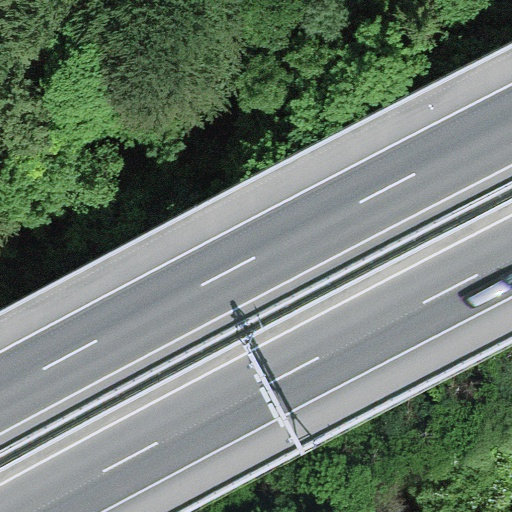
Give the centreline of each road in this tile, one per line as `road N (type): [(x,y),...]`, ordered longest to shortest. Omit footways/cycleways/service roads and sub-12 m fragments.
road 1 (motorway): [(511,124),(0,392)]
road 2 (motorway): [(28,511),(511,257)]
